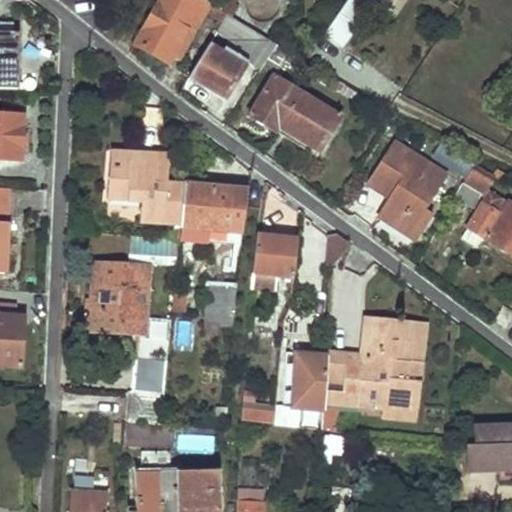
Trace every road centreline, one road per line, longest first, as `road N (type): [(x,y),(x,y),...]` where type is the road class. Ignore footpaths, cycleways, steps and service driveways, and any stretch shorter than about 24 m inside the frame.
road 1 (residential): [(511,353),(74,24)]
road 2 (residential): [(74,24),(65,57),(45,511)]
